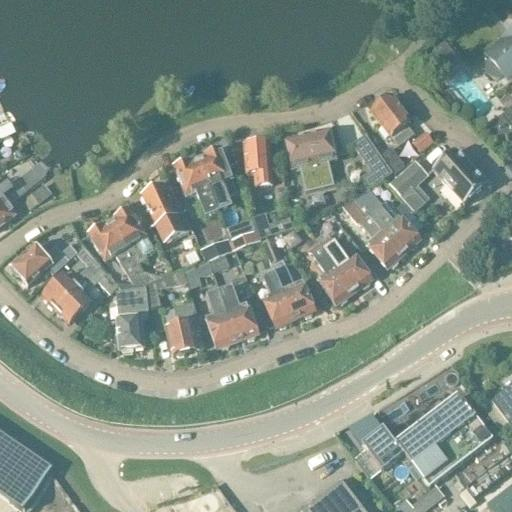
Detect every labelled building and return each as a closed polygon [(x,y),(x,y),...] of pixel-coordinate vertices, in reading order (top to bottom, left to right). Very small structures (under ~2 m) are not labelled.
[(511,33),(511,34),(511,35),(511,37),(486,60),(507,84),(511,80),(511,33)] [(423,63),(436,79),(457,60),(444,45),(423,63)] [(406,129),(411,126),(391,100),(388,103),(385,102),(380,106),(380,109),(370,116),(397,152),(414,139),(406,129)] [(511,108),(487,131),(499,145),(511,133),(511,108)] [(329,175),(327,166),(336,164),(328,134),(309,139),(284,145),(291,174),(300,172),(303,181),(306,195),(332,189),(329,175)] [(420,156),(432,146),(426,137),(413,147),(420,156)] [(365,139),(352,149),(366,168),(379,159),(365,139)] [(268,147),(257,148),(254,146),(249,146),(247,149),(244,149),(246,179),(253,178),(254,190),(272,189),(268,147)] [(394,179),(404,172),(391,152),(381,159),(394,179)] [(208,159),(198,163),(218,218),(232,213),(227,201),(236,198),(231,185),(232,184),(221,154),(218,155),(215,154),(209,156),(208,159)] [(464,210),(486,190),(455,155),(432,175),(464,210)] [(205,223),(218,218),(198,163),(187,167),(184,165),(178,168),(177,171),(174,172),(186,202),(196,198),(205,223)] [(412,193),(427,180),(415,168),(390,190),(402,203),(412,193)] [(30,181),(20,188),(22,190),(25,196),(35,188),(30,181)] [(0,206),(22,190),(20,188),(16,183),(0,194),(0,206)] [(29,215),(53,198),(46,188),(22,206),(29,215)] [(164,249),(187,238),(186,236),(180,223),(178,219),(167,197),(165,191),(164,189),(154,194),(151,193),(145,196),(144,199),(141,201),(155,230),(164,249)] [(170,189),(165,191),(167,197),(178,219),(183,217),(170,189)] [(7,211),(26,197),(25,196),(22,190),(0,206),(0,232),(15,221),(7,211)] [(412,193),(402,203),(414,217),(425,207),(412,193)] [(368,219),(380,208),(368,195),(356,206),(368,219)] [(356,206),(354,207),(353,205),(344,213),(356,228),(358,227),(359,228),(366,221),(368,219),(356,206)] [(397,214),(404,222),(411,216),(403,208),(397,214)] [(400,223),(393,229),(379,212),(369,221),(404,260),(410,254),(413,255),(417,251),(418,248),(421,245),(400,223)] [(136,247),(146,241),(129,214),(122,214),(118,218),(117,221),(110,226),(137,270),(147,264),(136,247)] [(183,217),(178,219),(180,223),(186,236),(192,233),(184,216),(183,217)] [(264,218),(253,222),(258,237),(260,243),(292,232),(289,223),(268,230),(264,218)] [(397,266),(404,260),(369,221),(360,229),(374,246),(367,252),(387,275),(390,272),(393,272),(397,269),(397,266)] [(136,271),(137,270),(110,226),(100,232),(96,231),(91,234),(91,237),(88,239),(105,266),(115,260),(125,277),(136,293),(146,289),(148,288),(139,275),(136,271)] [(291,253),(302,245),(294,234),(283,241),(291,253)] [(228,245),(232,256),(258,246),(254,235),(228,245)] [(463,248),(471,256),(483,243),(475,235),(463,248)] [(295,292),(286,272),(273,242),(261,246),(266,257),(268,263),(295,325),(303,322),(306,323),(311,321),(312,318),(316,316),(303,288),(295,292)] [(344,247),(352,257),(358,252),(350,242),(344,247)] [(205,266),(232,256),(228,245),(228,243),(200,254),(205,266)] [(355,261),(347,266),(331,243),(321,250),(320,251),(355,298),(361,294),(364,294),(369,291),(369,288),(372,286),(355,261)] [(67,266),(76,258),(65,246),(57,254),(54,250),(44,259),(46,261),(44,263),(34,251),(10,272),(12,274),(12,278),(15,282),(19,282),(27,292),(46,275),(52,281),(68,266),(67,266)] [(320,251),(321,250),(318,247),(308,255),(313,263),(326,281),(318,286),(336,311),(339,310),(342,310),(346,307),(347,304),(355,298),(320,251)] [(93,275),(97,270),(85,257),(79,263),(88,272),(73,286),(66,279),(42,301),(48,307),(47,310),(51,313),(54,313),(55,315),(95,277),(93,275)] [(214,277),(229,271),(225,260),(210,266),(214,277)] [(497,275),(502,272),(495,262),(490,265),(497,275)] [(287,329),(295,325),(268,263),(256,268),(271,302),(263,306),(275,334),(278,332),(281,334),(286,332),(287,329)] [(198,283),(212,278),(209,267),(184,275),(189,294),(201,290),(198,283)] [(148,288),(164,283),(139,275),(148,288)] [(105,279),(101,283),(95,277),(55,315),(56,316),(56,319),(60,323),(62,323),(68,328),(91,306),(84,299),(97,287),(110,300),(118,292),(105,279)] [(157,294),(185,287),(182,277),(164,283),(148,288),(146,289),(147,304),(148,313),(160,311),(157,294)] [(149,322),(148,313),(147,304),(146,289),(136,293),(115,295),(118,325),(116,326),(119,356),(122,355),(123,358),(132,357),(132,355),(144,353),(141,323),(149,322)] [(249,311),(239,314),(232,293),(220,297),(238,347),(246,344),(249,346),(254,344),(255,342),(259,340),(249,311)] [(229,350),(238,347),(220,297),(208,302),(215,323),(206,326),(216,355),(220,354),(223,355),(228,353),(229,350)] [(200,336),(199,329),(194,308),(174,313),(178,329),(166,332),(172,361),(176,360),(178,362),(184,361),(185,358),(197,355),(193,338),(200,336)] [(511,388),(491,405),(511,432),(511,388)] [(428,492),(492,444),(458,400),(395,449),(383,433),(361,449),(381,476),(403,459),(428,492)] [(0,437),(0,499),(13,508),(18,511),(25,511),(52,473),(42,466),(0,437)] [(360,511),(341,486),(306,511),(360,511)] [(411,510),(408,506),(405,503),(394,511),(429,511),(443,501),(435,491),(411,510)] [(486,511),(511,511),(511,491),(486,511)]
